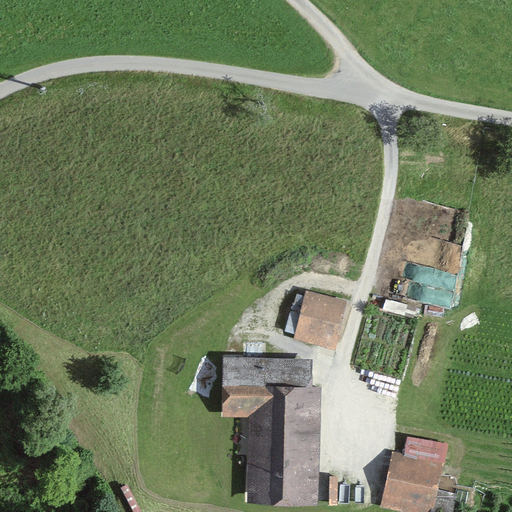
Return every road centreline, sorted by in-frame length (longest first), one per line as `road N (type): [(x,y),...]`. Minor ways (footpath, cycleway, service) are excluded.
road 1 (unclassified): [(375,95),(116,62),(38,75),(0,91)]
road 2 (unclassified): [(511,120),(375,95)]
road 3 (unclassified): [(375,95),(296,0)]
